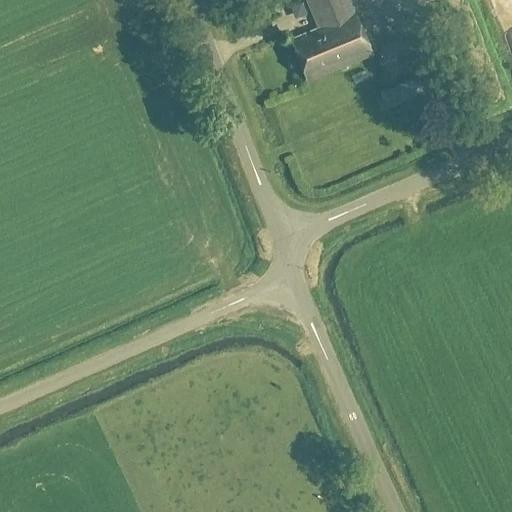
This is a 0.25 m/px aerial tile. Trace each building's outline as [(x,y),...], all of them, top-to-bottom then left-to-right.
[(306,0),(318,29),(355,14),(349,0),(306,0)] [(496,0),(506,30),(511,27),(511,5),(510,0),(496,0)] [(318,29),(291,40),(308,81),(372,55),(355,14),(318,29)] [(294,15),(282,21),(288,33),(300,26),(294,15)] [(410,68),(414,52),(402,40),(382,47),(378,65),(394,77),(410,68)] [(426,93),(419,77),(379,94),(386,110),(426,93)]
